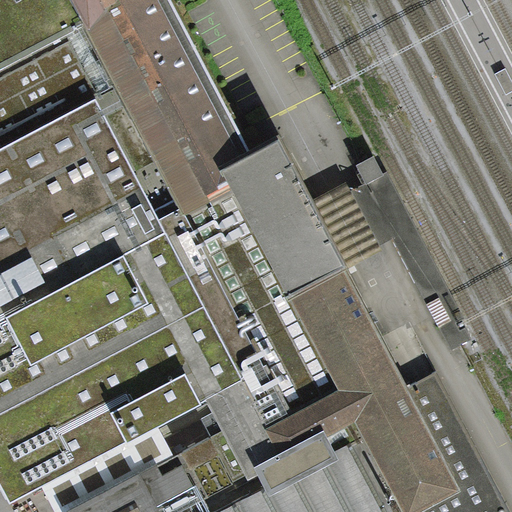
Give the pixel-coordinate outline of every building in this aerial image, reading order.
[(0,0),(0,65),(84,21),(71,0),(0,0)] [(71,0),(84,21),(185,212),(235,186),(221,165),(250,150),(168,0),(71,0)] [(0,479),(11,500),(204,398),(244,473),(261,464),(284,452),(272,429),(344,391),(294,296),(235,186),(185,212),(84,21),(0,65),(0,479)] [(294,296),(343,269),(348,266),(278,135),(250,150),(221,165),(235,186),(294,296)] [(343,269),(294,296),(344,391),(272,429),(284,452),(321,431),(353,414),(405,511),(413,511),(459,488),(343,269)] [(334,454),(270,487),(223,511),(405,511),(353,414),(321,431),(334,454)] [(284,452),(261,464),(270,487),(334,454),(321,431),(284,452)]
